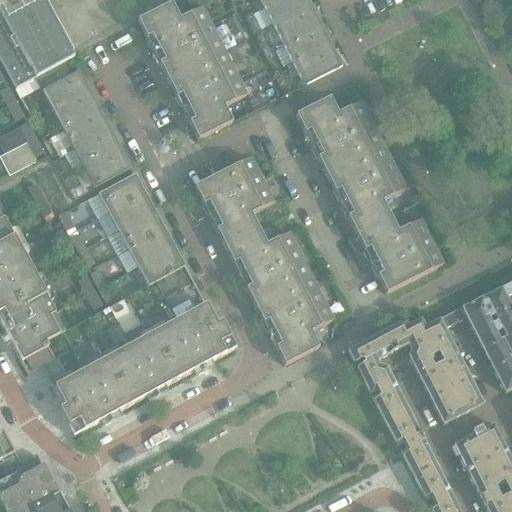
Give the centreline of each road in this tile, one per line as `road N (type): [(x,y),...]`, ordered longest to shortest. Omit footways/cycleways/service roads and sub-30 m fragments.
road 1 (residential): [(74,476),(261,376),(158,180)]
road 2 (residential): [(368,322),(263,123)]
road 3 (residential): [(74,476),(42,446),(0,370)]
road 4 (residential): [(158,180),(97,67)]
